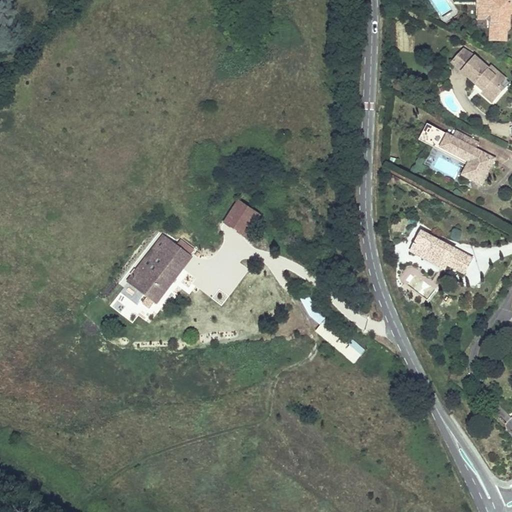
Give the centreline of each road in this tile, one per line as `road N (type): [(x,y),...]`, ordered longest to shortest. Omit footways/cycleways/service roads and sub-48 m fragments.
road 1 (tertiary): [(435,407),(376,277),(366,197),(371,0)]
road 2 (unknown): [(511,424),(476,385),(469,356),(511,289)]
